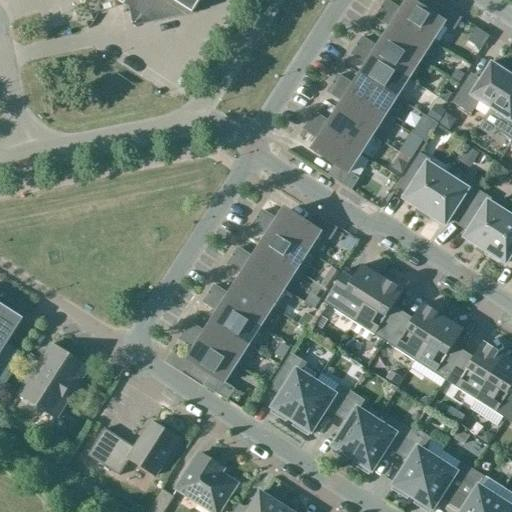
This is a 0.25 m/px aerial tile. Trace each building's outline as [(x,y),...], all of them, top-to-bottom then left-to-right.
[(192,13),(199,0),(120,0),(130,6),(149,2),(153,21),(192,13)] [(380,9),(432,42),(444,23),(454,30),(461,19),(438,4),(432,14),(411,1),(404,12),(386,1),(381,8),(380,8),(380,9)] [(386,39),(420,61),(432,42),(380,9),(380,10),(375,18),(393,29),(386,39)] [(469,42),(481,50),(489,38),(476,30),(469,42)] [(356,46),(408,79),(420,61),(386,39),(380,49),(362,38),(357,46),(356,45),(356,46)] [(363,77),(396,98),(408,79),(356,46),(356,47),(351,55),(369,66),(363,77)] [(492,109),(511,76),(511,71),(492,62),(491,63),(492,64),(479,85),(468,78),(453,103),(472,115),(480,101),(492,109)] [(459,85),(464,77),(456,72),(451,80),(459,85)] [(332,84),(384,117),(396,98),(363,77),(356,87),(338,76),(333,84),(332,83),(332,84)] [(495,129),(511,140),(511,76),(492,109),(503,116),(495,129)] [(384,117),(332,84),(332,85),(327,93),(345,104),(339,114),(372,135),(384,117)] [(447,104),(452,96),(444,92),(439,99),(447,104)] [(428,118),(437,124),(444,113),(435,107),(428,118)] [(308,120),(308,121),(360,154),(372,135),(339,114),(332,124),(314,113),(309,121),(308,120)] [(449,133),(457,121),(446,114),(438,126),(449,133)] [(413,134),(425,142),(436,125),(423,117),(413,134)] [(360,154),(308,121),(308,122),(303,130),(321,142),(314,152),(335,166),(329,176),(351,190),(358,179),(348,173),(360,154)] [(401,154),(410,160),(415,153),(405,147),(401,154)] [(458,161),(470,169),(479,156),(467,148),(458,161)] [(417,211),(423,215),(447,177),(428,165),(432,160),(420,153),(398,188),(408,194),(405,198),(420,207),(417,211)] [(392,169),(401,175),(407,165),(398,160),(392,169)] [(502,184),(508,176),(497,169),(492,177),(502,184)] [(449,220),(459,226),(481,192),(470,185),(467,190),(447,177),(423,215),(429,219),(432,215),(446,224),(449,220)] [(481,192),(459,226),(469,233),(466,237),(480,246),(478,250),(484,254),(508,216),(489,204),(492,199),(481,192)] [(256,219),(308,252),(320,233),(330,240),(336,229),(314,215),(308,224),(287,211),(280,222),(262,211),(257,219),(256,218),(256,219)] [(511,218),(508,216),(484,254),(490,258),(492,254),(507,263),(509,259),(511,260),(511,218)] [(262,249),(296,271),(308,252),(256,219),(255,219),(256,220),(251,228),(269,239),(262,249)] [(349,235),(342,245),(352,251),(359,241),(349,235)] [(232,256),(284,289),(296,271),(262,249),(256,260),(238,248),(233,256),(232,256)] [(238,287),(272,308),(284,289),(232,256),(231,257),(232,257),(227,265),(245,276),(238,287)] [(338,307),(357,319),(383,279),(363,267),(364,266),(363,265),(350,286),(340,279),(324,303),(336,310),(338,307)] [(328,290),(338,274),(332,270),(321,286),(328,290)] [(383,279),(357,319),(376,332),(374,335),(385,342),(400,318),(390,312),(403,291),(402,290),(402,291),(383,279)] [(272,308),(238,287),(232,297),(214,286),(208,294),(260,327),(272,308)] [(311,293),(305,303),(318,311),(323,303),(324,302),(321,300),(311,293)] [(221,314),(214,324),(248,346),(260,327),(208,294),(203,303),(221,314)] [(0,386),(21,353),(8,345),(24,319),(0,303),(0,386)] [(400,318),(385,342),(396,349),(398,346),(417,358),(443,318),(424,306),(425,305),(424,304),(411,324),(400,318)] [(313,319),(305,314),(298,325),(306,330),(313,319)] [(443,318),(417,358),(436,370),(435,374),(446,381),(461,357),(451,350),(464,330),(463,329),(462,330),(443,318)] [(184,331),(236,364),(248,346),(214,324),(208,335),(190,323),(185,331),(184,331)] [(236,364),(184,331),(184,332),(179,340),(197,351),(190,363),(211,376),(205,386),(227,400),(234,390),(224,383),(236,364)] [(471,363),(461,357),(446,381),(457,388),(459,385),(478,397),(504,357),(485,344),(485,343),(484,343),(471,363)] [(51,344),(19,395),(57,419),(89,368),(51,344)] [(282,361),(289,350),(281,345),(275,356),(282,361)] [(277,377),(270,389),(281,396),(271,412),(287,422),(289,418),(292,420),(316,383),(298,372),(304,362),(292,354),(277,377)] [(495,412),(506,419),(511,410),(511,389),(511,388),(511,361),(504,357),(478,397),(497,409),(495,412)] [(386,380),(397,387),(402,379),(391,372),(386,380)] [(316,383),(292,420),(295,422),(293,426),(309,436),(327,408),(338,415),(352,393),(322,374),(316,383)] [(365,401),(352,393),(338,415),(349,423),(331,450),(347,461),(350,457),(353,459),(377,422),(359,410),(365,401)] [(452,420),(474,434),(486,415),(464,401),(452,420)] [(395,433),(377,422),(353,459),(356,461),(354,464),(370,475),(387,447),(399,454),(413,432),(401,424),(395,433)] [(105,429),(88,456),(119,476),(130,460),(156,476),(179,440),(152,423),(135,448),(105,429)] [(413,432),(399,454),(410,461),(392,489),(408,499),(410,496),(413,498),(437,460),(427,454),(431,439),(415,428),(413,432)] [(457,431),(450,440),(463,448),(469,438),(457,431)] [(488,447),(494,437),(488,434),(482,435),(478,441),(488,447)] [(177,489),(212,511),(219,511),(237,485),(220,474),(223,469),(199,454),(177,489)] [(453,502),(474,470),(461,462),(455,472),(437,460),(413,498),(416,500),(414,503),(427,511),(431,511),(442,495),(453,502)] [(489,511),(498,499),(480,488),(486,478),(474,470),(453,502),(465,509),(462,511),(489,511)] [(148,511),(164,511),(174,497),(163,490),(148,511)] [(276,511),(280,506),(260,493),(249,510),(239,504),(233,511),(276,511)] [(511,511),(511,508),(498,499),(489,511),(511,511)]
